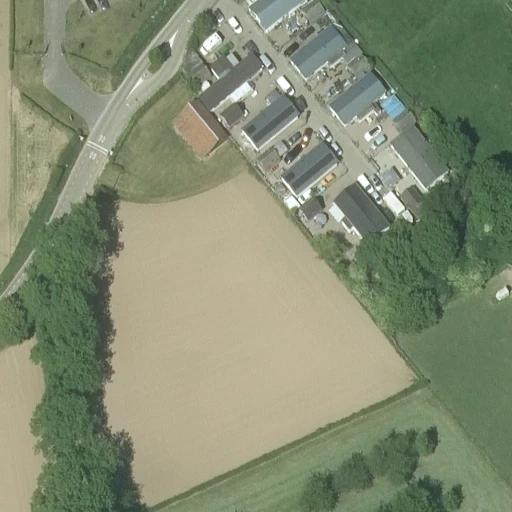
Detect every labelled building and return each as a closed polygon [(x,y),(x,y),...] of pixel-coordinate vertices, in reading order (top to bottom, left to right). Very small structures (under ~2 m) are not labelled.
[(250,0),(284,43),(298,32),(273,0),(250,0)] [(315,3),(302,14),(310,25),(324,13),(315,3)] [(290,64),(308,84),(350,47),(332,27),(290,64)] [(203,90),(211,100),(249,67),(234,49),(207,71),(215,80),(203,90)] [(360,58),(347,69),(356,80),(369,69),(360,58)] [(197,92),(211,80),(201,69),(188,80),(197,92)] [(360,106),(358,108),(345,118),(353,127),(368,114),(361,105),(360,106)] [(198,107),(180,122),(208,155),(226,141),(198,107)] [(234,108),(220,120),(228,131),(243,119),(234,108)] [(256,159),(288,133),(303,122),(294,109),(246,147),(256,159)] [(406,114),(392,125),(401,136),(415,125),(406,114)] [(269,176),(277,187),(324,151),(309,132),(278,157),(284,164),(269,176)] [(389,150),(389,151),(422,194),(446,176),(413,132),(389,150)] [(270,152),(256,164),(265,174),(279,163),(270,152)] [(388,218),(359,186),(336,197),(322,222),(345,252),(388,218)] [(400,201),(412,215),(422,206),(411,192),(400,201)] [(312,202),(298,214),(307,225),(321,213),(312,202)]
